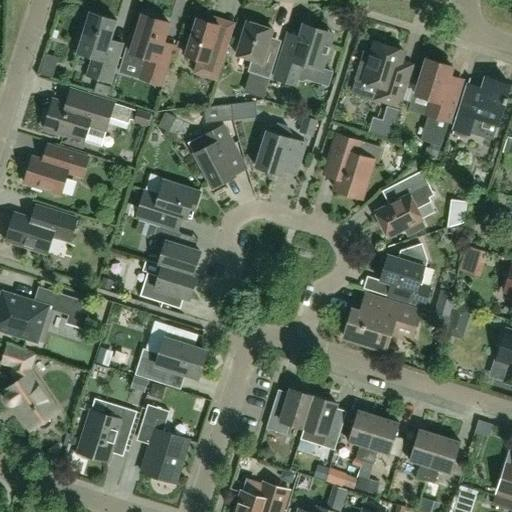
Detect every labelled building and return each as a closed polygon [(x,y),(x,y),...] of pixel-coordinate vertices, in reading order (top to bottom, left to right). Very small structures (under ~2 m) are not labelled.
[(117,41),(110,39),(116,19),(90,11),(86,22),(82,21),(77,36),(82,38),(77,51),(92,56),(86,75),(111,83),(120,56),(124,43),(117,41)] [(169,43),(163,41),(169,22),(157,18),(155,16),(148,14),(146,15),(142,14),(130,52),(145,57),(139,77),(163,85),(175,45),(169,43)] [(235,23),(228,21),(210,15),(209,21),(196,17),(185,54),(198,59),(194,72),(217,80),(231,36),(235,23)] [(247,20),(236,55),(251,59),(247,71),(269,78),(276,57),(270,55),(264,53),(272,28),(247,20)] [(304,24),(300,36),(293,34),(287,32),(281,51),(283,51),(274,78),(294,84),(298,72),(301,73),(309,69),(310,66),(321,69),(332,33),(304,24)] [(379,85),(375,99),(400,107),(414,65),(401,61),(404,51),(375,42),(371,54),(364,52),(356,78),(379,85)] [(425,114),(429,115),(422,140),(441,146),(462,81),(455,79),(449,77),(452,66),(426,58),(415,94),(430,99),(425,114)] [(470,101),(463,99),(452,134),(467,139),(474,116),(498,124),(505,103),(506,103),(507,97),(506,97),(510,85),(485,77),(477,103),(470,101)] [(82,146),(88,125),(105,131),(109,117),(129,123),(133,108),(71,89),(68,96),(66,104),(53,99),(50,109),(45,110),(41,123),(44,126),(44,128),(66,135),(64,141),(82,146)] [(210,106),(212,122),(233,120),(231,104),(210,106)] [(319,120),(304,116),(299,132),(314,137),(319,120)] [(267,131),(256,167),(280,174),(282,169),(289,171),(295,173),(305,143),(291,138),(292,134),(288,126),(277,122),(269,127),(268,131),(267,131)] [(223,126),(204,136),(203,135),(188,143),(194,154),(195,154),(212,186),(234,175),(233,174),(239,171),(245,167),(223,126)] [(361,142),(337,134),(324,175),(331,177),(337,179),(334,189),(361,197),(373,160),(357,155),(361,142)] [(503,151),(511,153),(511,138),(508,137),(503,151)] [(65,149),(47,143),(44,151),(42,159),(32,156),(24,183),(60,194),(67,172),(82,176),(88,157),(65,149)] [(388,236),(403,228),(408,237),(425,228),(420,219),(421,218),(417,209),(431,202),(428,197),(434,195),(422,170),(401,181),(408,195),(389,205),(376,212),(388,236)] [(140,220),(158,226),(179,232),(181,224),(184,216),(191,218),(199,192),(163,181),(159,194),(145,190),(136,218),(140,219),(140,220)] [(69,241),(77,218),(35,204),(33,212),(31,218),(14,213),(6,240),(47,253),(52,236),(69,241)] [(162,252),(158,264),(197,276),(197,275),(193,274),(200,252),(194,250),(177,244),(181,233),(179,232),(158,226),(154,238),(150,249),(162,252)] [(420,284),(425,266),(426,260),(421,244),(401,251),(399,258),(387,254),(379,280),(390,283),(388,290),(386,296),(425,308),(431,287),(420,284)] [(189,299),(197,276),(158,264),(162,265),(159,276),(147,272),(140,295),(163,303),(165,297),(166,291),(189,299)] [(441,315),(447,291),(438,289),(433,314),(441,315)] [(48,306),(34,302),(2,292),(0,299),(0,330),(37,342),(48,306)] [(420,312),(383,300),(384,298),(365,292),(362,302),(359,311),(352,309),(344,336),(385,350),(391,333),(411,339),(420,312)] [(54,300),(52,308),(71,314),(68,322),(83,327),(90,304),(56,294),(54,300)] [(447,301),(446,332),(462,332),(463,301),(447,301)] [(198,378),(206,351),(194,347),(198,334),(168,325),(159,354),(143,348),(135,375),(161,383),(166,368),(198,378)] [(510,364),(505,381),(511,383),(511,331),(506,330),(496,360),(510,364)] [(0,365),(14,369),(14,372),(20,380),(6,390),(8,393),(6,395),(5,398),(6,401),(7,403),(10,405),(13,405),(15,404),(20,410),(18,411),(31,430),(35,427),(38,429),(42,429),(46,428),(49,426),(51,423),(51,420),(51,416),(57,411),(31,373),(37,354),(7,344),(3,355),(0,365)] [(303,428),(314,396),(291,389),(284,410),(279,408),(273,406),(266,428),(286,435),(290,424),(303,428)] [(336,403),(319,398),(314,396),(303,428),(304,428),(300,439),(334,450),(341,428),(336,426),(330,424),(336,403)] [(142,421),(149,423),(156,425),(141,472),(176,483),(189,440),(163,431),(169,411),(148,404),(142,421)] [(109,462),(112,453),(117,435),(123,436),(129,438),(137,411),(115,405),(113,412),(107,410),(105,419),(90,414),(79,448),(94,452),(93,457),(109,462)] [(364,461),(378,416),(358,410),(348,441),(360,445),(356,459),(364,461)] [(378,416),(364,461),(373,464),(377,450),(389,454),(399,423),(378,416)] [(425,480),(440,435),(419,429),(409,460),(421,464),(417,478),(425,480)] [(440,435),(425,480),(434,483),(438,469),(450,473),(460,442),(440,435)] [(340,469),(340,483),(352,483),(353,469),(340,469)] [(511,472),(504,470),(497,492),(511,496),(511,472)] [(281,511),(288,490),(264,482),(259,497),(242,491),(235,511),(281,511)] [(461,484),(452,511),(468,511),(475,488),(461,484)] [(510,511),(511,507),(511,501),(495,496),(492,506),(510,511)]
